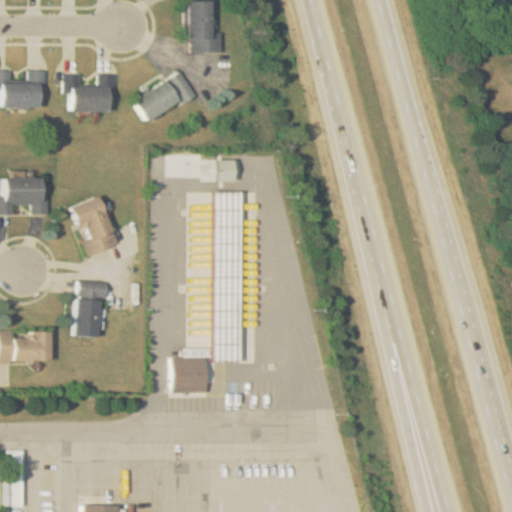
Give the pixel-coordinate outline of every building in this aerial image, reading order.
[(182,41),(187,41),(187,53),(218,53),(218,32),(205,32),(205,0),(181,0),(182,41)] [(0,105),(41,106),(41,69),(24,69),(24,80),(9,80),(9,69),(0,69),(0,105)] [(177,103),(192,94),(177,70),(128,99),(140,120),(175,99),(177,103)] [(61,110),(109,110),(109,73),(92,73),(92,85),(78,85),(78,73),(61,73),(61,110)] [(226,159),(210,159),(210,179),(226,179),(226,159)] [(0,176),(0,214),(11,214),(11,204),(26,204),(26,214),(44,214),(44,195),(38,195),(38,177),(0,176)] [(113,244),(95,195),(66,205),(84,254),(113,244)] [(70,336),(97,337),(99,281),(72,280),(70,336)] [(0,362),(46,362),(46,332),(0,331),(0,362)] [(168,357),(168,392),(202,392),(202,357),(168,357)] [(0,506),(18,506),(18,450),(6,450),(6,475),(0,475),(0,506)]
